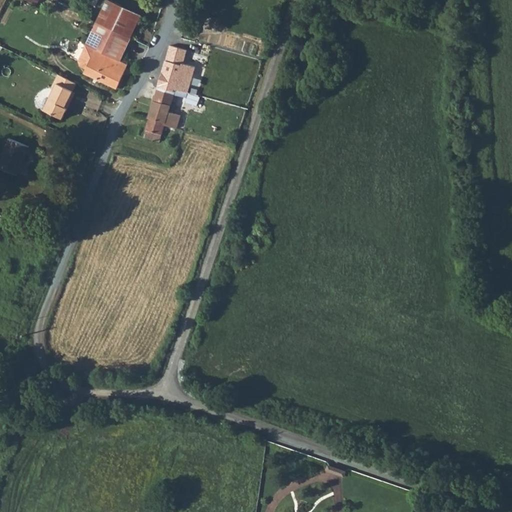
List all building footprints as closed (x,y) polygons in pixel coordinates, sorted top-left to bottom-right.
[(106,0),(104,5),(139,21),(142,15),(109,0),(106,0)] [(131,39),(139,21),(104,5),(96,23),(131,39)] [(121,62),(131,39),(96,23),(85,46),(121,62)] [(191,46),(182,43),(172,40),(167,58),(186,63),(191,46)] [(117,91),(129,66),(121,62),(85,46),(78,61),(80,66),(85,68),(82,75),(117,91)] [(197,67),(186,63),(167,58),(159,86),(177,92),(178,88),(190,92),(197,67)] [(74,91),(77,83),(58,74),(53,86),(56,87),(45,111),(64,120),(77,92),(74,91)] [(159,86),(155,98),(173,104),(177,92),(159,86)] [(155,98),(150,115),(167,120),(166,125),(179,129),(183,115),(171,112),(173,104),(155,98)] [(144,136),(149,137),(161,141),(166,125),(167,120),(150,115),(144,136)] [(0,167),(19,175),(30,147),(9,139),(0,161),(0,167)]
